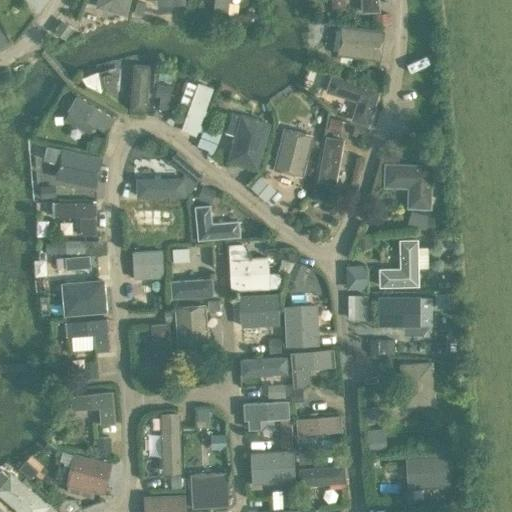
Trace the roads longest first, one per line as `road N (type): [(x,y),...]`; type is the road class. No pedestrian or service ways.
road 1 (residential): [(104,511),(126,501),(109,200),(126,129),(154,127),(334,257)]
road 2 (residential): [(400,0),(400,52),(334,257)]
road 3 (residential): [(334,257),(358,511)]
